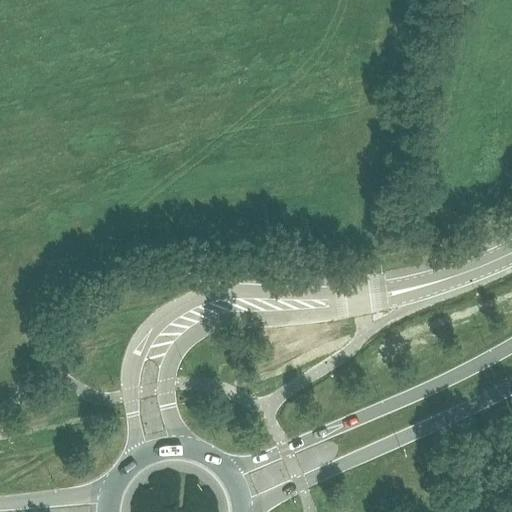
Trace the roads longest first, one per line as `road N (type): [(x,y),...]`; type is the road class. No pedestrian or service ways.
road 1 (unclassified): [(177,326),(235,305),(417,289),(511,252)]
road 2 (primary): [(511,344),(287,451),(224,465)]
road 3 (primary): [(245,507),(511,388)]
road 4 (unclassified): [(177,326),(136,360),(131,376),(140,455)]
road 5 (unclassified): [(179,445),(166,388),(177,326)]
